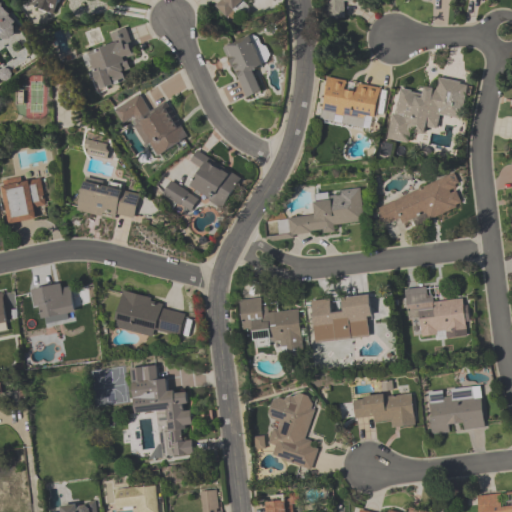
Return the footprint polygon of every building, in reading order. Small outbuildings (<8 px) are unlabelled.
[(72,0),(29,0),(28,5),(53,15),(58,0),(60,0),(71,4),(72,0)] [(220,0),(215,4),(230,22),(248,6),(242,0),(220,0)] [(324,0),(325,20),(345,20),(345,2),(355,2),(354,0),(324,0)] [(0,39),(12,39),(12,3),(0,3),(0,39)] [(109,33),(112,45),(85,53),(96,93),(131,83),(124,60),(135,57),(127,27),(109,33)] [(222,48),(245,99),(263,91),(254,72),(265,67),(251,36),(222,48)] [(440,116),(463,119),(469,83),(439,78),(437,89),(423,86),(422,93),(397,89),(389,141),(410,144),(412,133),(426,135),(427,127),(438,129),(440,116)] [(376,123),(382,88),(327,79),(321,114),(376,123)] [(169,102),(150,112),(141,95),(113,110),(122,128),(136,120),(156,158),(189,140),(169,102)] [(90,153),(104,154),(105,145),(91,143),(90,153)] [(197,150),(189,162),(200,169),(189,188),(224,209),(243,179),(197,150)] [(9,225),(38,219),(36,208),(46,206),(40,175),(1,183),(9,225)] [(416,225),(464,206),(452,175),(376,206),(385,228),(412,217),(416,225)] [(135,221),(139,188),(81,181),(77,213),(135,221)] [(160,196),(191,213),(200,198),(169,181),(160,196)] [(364,221),(361,189),(314,193),(316,217),(277,219),(278,237),(335,232),(334,223),(364,221)] [(33,289),(37,320),(76,314),(71,283),(33,289)] [(404,290),(410,341),(471,334),(467,297),(428,301),(427,287),(404,290)] [(164,300),(121,291),(113,329),(153,337),(155,330),(181,335),(186,314),(162,309),(164,300)] [(0,327),(1,332),(9,331),(7,320),(17,319),(13,292),(0,294),(0,327)] [(311,301),(315,343),(374,337),(370,295),(340,298),(341,307),(333,308),(332,299),(311,301)] [(243,332),(254,331),(255,343),(281,341),(282,352),(304,350),(300,309),(263,313),(262,300),(240,302),(243,332)] [(134,415),(159,413),(162,443),(170,443),(172,457),(187,455),(184,427),(193,426),(192,411),(189,411),(187,392),(168,394),(167,379),(157,380),(156,367),(130,369),(134,415)] [(485,429),(482,397),(473,398),(472,388),(427,392),(431,434),(485,429)] [(313,470),(318,450),(304,446),(316,403),(274,391),(267,419),(276,421),(269,445),(275,447),(272,458),(313,470)] [(352,397),(354,421),(390,418),(391,428),(415,426),(412,392),(352,397)] [(158,511),(156,485),(114,489),(116,510),(136,508),(136,511),(158,511)] [(220,511),(218,490),(199,491),(200,511),(220,511)] [(511,511),(511,492),(477,495),(478,511),(511,511)] [(294,511),(294,497),(266,498),(266,511),(294,511)] [(59,505),(59,511),(97,511),(97,501),(59,505)]
